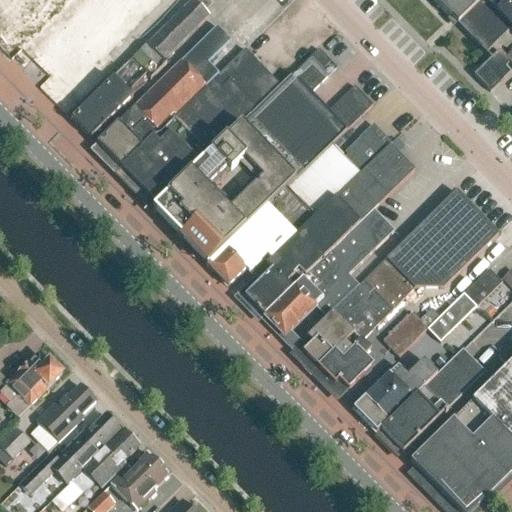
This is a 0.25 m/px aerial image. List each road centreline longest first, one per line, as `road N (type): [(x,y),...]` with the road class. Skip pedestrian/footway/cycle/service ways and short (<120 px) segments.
road 1 (tertiary): [(0,114),(393,511)]
road 2 (residential): [(0,283),(224,511)]
road 3 (unclassified): [(511,180),(328,0)]
